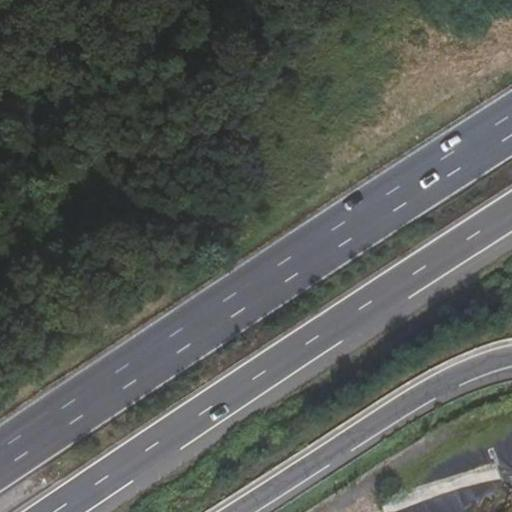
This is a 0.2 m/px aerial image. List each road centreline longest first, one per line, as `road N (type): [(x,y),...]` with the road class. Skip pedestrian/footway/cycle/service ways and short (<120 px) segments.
road 1 (motorway): [(511,125),(0,461)]
road 2 (motorway): [(54,511),(511,211)]
road 3 (motorway): [(236,511),(460,368),(511,356)]
